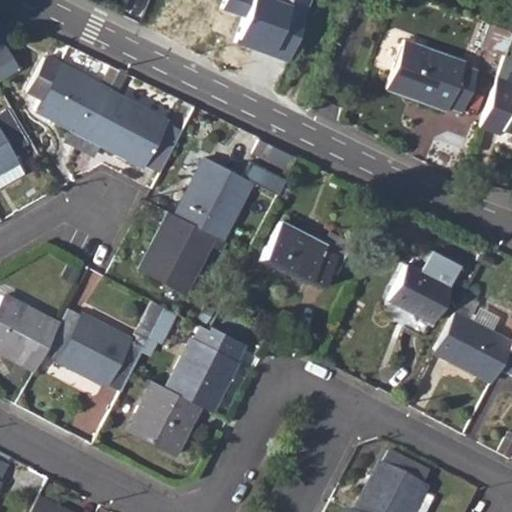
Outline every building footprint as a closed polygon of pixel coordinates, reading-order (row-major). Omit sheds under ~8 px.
[(172,0),(185,6),(199,12),(198,14),(213,20),(212,22),(227,28),(238,0),(172,0)] [(511,30),(487,21),(479,43),(484,45),(483,48),(502,55),(505,49),(511,30)] [(402,39),(384,87),(443,109),(444,105),(459,111),(474,70),(459,64),(460,61),(402,39)] [(2,43),(0,44),(0,78),(17,69),(2,43)] [(33,110),(67,128),(83,136),(106,90),(42,57),(24,91),(38,99),(33,110)] [(511,83),(494,77),(477,125),(499,133),(500,128),(511,132),(511,83)] [(179,129),(106,90),(83,136),(98,144),(156,172),(179,129)] [(4,108),(0,110),(0,185),(35,164),(4,108)] [(254,139),(247,152),(281,169),(287,156),(254,139)] [(201,157),(172,215),(211,236),(217,239),(247,180),(273,193),(281,179),(281,177),(245,160),(237,175),(201,157)] [(172,215),(166,212),(137,268),(182,292),(211,236),(172,215)] [(303,282),(316,289),(332,258),(342,240),(325,231),(319,243),(277,221),(255,263),(270,271),(271,268),(301,284),(303,282)] [(342,240),(332,258),(338,261),(348,243),(342,240)] [(402,263),(383,300),(428,323),(447,287),(445,286),(420,273),(402,263)] [(461,294),(431,352),(489,381),(497,367),(501,358),(509,342),(467,320),(476,303),(461,294)] [(147,299),(132,328),(145,334),(147,330),(160,306),(147,299)] [(0,304),(0,353),(31,369),(53,325),(2,300),(0,304)] [(101,388),(125,342),(128,336),(78,310),(65,303),(53,325),(38,355),(51,362),(101,388)] [(160,306),(147,330),(160,336),(172,313),(160,306)] [(194,325),(161,388),(195,405),(206,411),(224,377),(242,344),(206,325),(203,330),(194,325)] [(511,374),(511,337),(509,342),(501,358),(497,367),(511,374)] [(161,388),(150,382),(124,432),(169,455),(195,405),(161,388)] [(511,433),(504,430),(494,449),(507,456),(511,445),(511,433)] [(378,463),(352,511),(422,511),(429,499),(418,493),(422,486),(420,485),(426,472),(387,451),(380,464),(378,463)] [(54,511),(33,501),(26,511),(54,511)]
